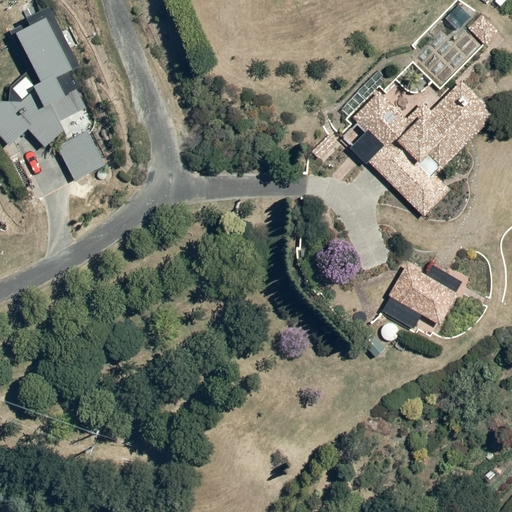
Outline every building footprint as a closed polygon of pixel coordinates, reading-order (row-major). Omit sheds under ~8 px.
[(4,102),(0,106),(0,135),(11,147),(29,131),(46,149),(66,132),(61,123),(88,108),(71,74),(83,69),(52,8),(28,21),(33,29),(19,36),(44,85),(36,89),(46,107),(32,113),(26,101),(24,104),(4,102)] [(381,145),(365,161),(421,216),(448,188),(433,173),(493,112),(460,80),(430,111),(422,103),(407,118),(378,89),(351,116),(381,145)] [(320,159),(338,141),(327,130),(309,148),(320,159)] [(404,262),(386,294),(437,323),(455,292),(404,262)] [(371,335),(361,344),(374,358),(384,349),(371,335)]
